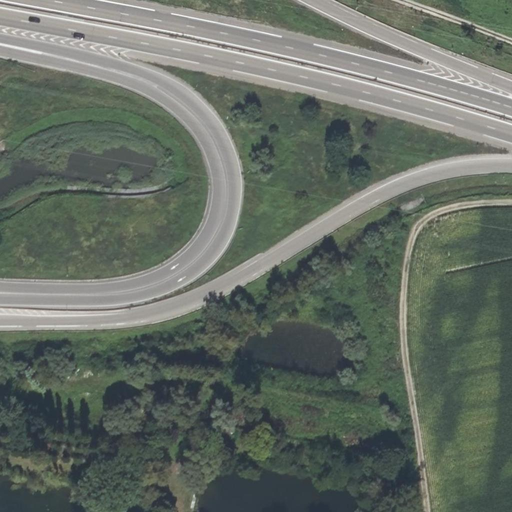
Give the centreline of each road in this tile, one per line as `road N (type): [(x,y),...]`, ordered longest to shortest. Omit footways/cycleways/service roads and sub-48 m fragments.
road 1 (trunk): [(0,40),(118,63),(175,88),(219,135),(234,189),(222,242),(175,284),(110,301),(0,299)]
road 2 (trunk): [(0,50),(158,95),(201,134),(220,189),(198,248),(159,275),(102,288),(0,286)]
road 3 (trunk): [(0,320),(139,318),(191,303),(387,189),(463,166),(511,163)]
road 4 (trunk): [(0,17),(246,64),(511,134)]
road 5 (trunk): [(511,108),(288,46),(49,0)]
road 6 (track): [(420,511),(402,327),(410,236),(426,218),(454,207),(511,201)]
road 7 (trunk): [(511,86),(316,0)]
road 8 (track): [(511,43),(459,12),(387,0)]
